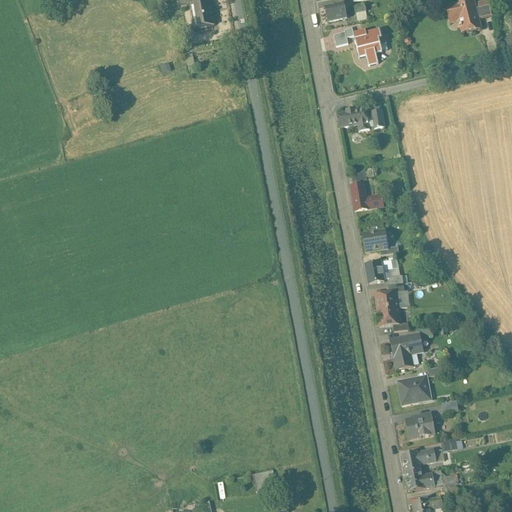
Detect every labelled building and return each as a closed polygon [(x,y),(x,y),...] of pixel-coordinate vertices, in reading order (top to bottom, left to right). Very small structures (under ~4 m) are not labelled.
[(473,2),(446,9),(450,26),(461,24),(462,28),(460,28),(461,31),(463,31),(464,35),(481,32),(479,23),(476,11),(473,2)] [(209,3),(198,5),(198,3),(191,5),(196,31),(193,32),(214,28),(209,3)] [(364,4),(354,6),(356,15),(366,13),(364,4)] [(345,7),(325,10),(327,25),(348,22),(345,7)] [(491,7),(476,11),(479,23),(493,19),(491,7)] [(345,35),(333,38),(336,50),(348,47),(347,41),(354,39),(359,61),(366,59),(368,69),(378,67),(376,57),(383,55),(381,48),(387,47),(385,39),(381,40),(379,32),(366,35),(366,34),(354,37),(352,31),(344,33),(345,35)] [(163,74),(171,72),(169,64),(161,66),(163,74)] [(366,111),(338,116),(341,129),(358,126),(359,133),(370,131),(366,111)] [(382,116),(372,118),(374,130),(384,129),(382,116)] [(365,176),(351,179),(352,185),(366,182),(365,176)] [(362,187),(351,189),(355,214),(366,212),(364,201),(362,187)] [(380,198),(364,201),(366,212),(382,210),(380,198)] [(385,234),(363,238),(366,256),(380,253),(388,252),(388,251),(385,234)] [(398,250),(388,251),(388,252),(380,253),(381,259),(399,256),(398,250)] [(381,265),(365,268),(364,268),(368,287),(385,284),(385,283),(388,283),(387,281),(400,279),(399,271),(393,272),(391,264),(382,265),(381,265)] [(400,279),(387,281),(388,283),(388,289),(403,286),(402,279),(400,279)] [(403,286),(388,289),(390,297),(397,296),(398,296),(405,295),(403,286)] [(390,297),(376,298),(378,314),(399,312),(398,296),(397,296),(390,297)] [(399,312),(378,314),(379,330),(393,328),(401,327),(399,312)] [(408,326),(401,327),(393,328),(394,335),(409,333),(408,326)] [(418,338),(391,344),(397,373),(413,369),(419,368),(417,356),(422,355),(418,339),(418,338)] [(442,369),(428,372),(430,380),(443,377),(442,369)] [(427,378),(400,383),(404,406),(431,401),(427,378)] [(456,403),(441,406),(443,416),(458,413),(456,403)] [(424,419),(406,423),(410,442),(436,436),(432,415),(424,417),(424,419)] [(455,441),(441,444),(443,454),(457,451),(455,441)] [(434,451),(426,452),(429,465),(436,464),(434,451)] [(426,452),(402,457),(406,476),(420,473),(419,467),(429,465),(426,452)] [(273,473),(253,477),(257,494),(277,490),(273,473)] [(432,475),(422,478),(420,473),(406,476),(410,494),(434,488),(432,475)] [(253,477),(213,485),(217,502),(257,494),(253,477)] [(457,481),(443,484),(445,491),(459,488),(457,481)] [(459,488),(445,491),(447,499),(460,496),(459,488)] [(428,502),(412,506),(412,511),(442,511),(442,510),(443,510),(441,500),(429,503),(428,502)] [(211,511),(209,503),(172,511),(211,511)]
